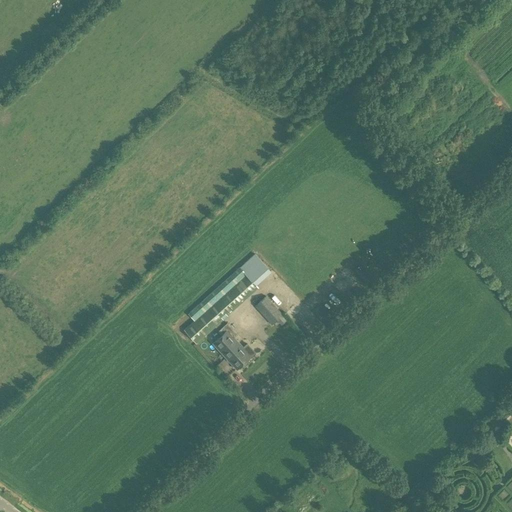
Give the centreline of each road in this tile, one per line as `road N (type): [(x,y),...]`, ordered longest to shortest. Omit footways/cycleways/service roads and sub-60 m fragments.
road 1 (unclassified): [(142,511),(511,164)]
road 2 (track): [(426,0),(300,122),(201,68)]
